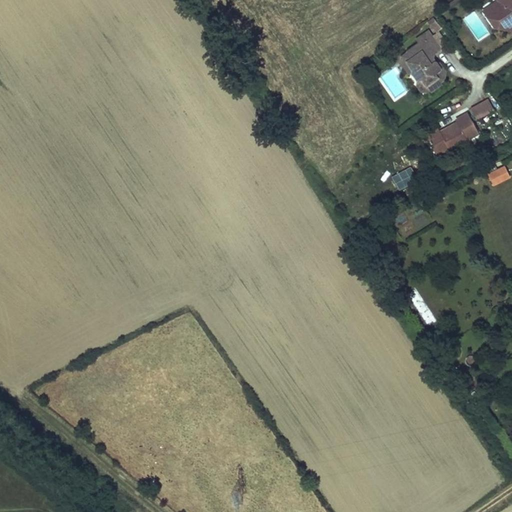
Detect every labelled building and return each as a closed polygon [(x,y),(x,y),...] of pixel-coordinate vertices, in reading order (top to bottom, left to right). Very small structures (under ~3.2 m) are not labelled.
[(511,0),(498,0),(498,2),(494,5),(492,18),(500,20),(499,28),(511,29),(511,0)] [(492,18),(494,5),(484,11),(495,28),(499,28),(500,20),(492,18)] [(445,75),(437,63),(433,62),(431,64),(421,51),(424,47),(428,45),(434,53),(441,48),(429,31),(417,40),(419,43),(409,50),(408,55),(411,61),(410,65),(414,71),(413,74),(419,82),(418,85),(422,91),(428,91),(431,89),(432,92),(443,84),(441,82),(444,80),(445,75)] [(431,55),(434,53),(428,45),(424,47),(421,51),(431,64),(433,62),(437,63),(431,55)] [(409,73),(413,74),(414,71),(410,65),(411,61),(408,55),(403,55),(402,55),(402,62),(409,73)] [(440,64),(437,63),(445,75),(446,72),(440,64)] [(472,117),(493,110),(489,99),(469,106),(472,117)] [(480,132),(469,113),(456,120),(458,123),(441,132),(440,129),(427,136),(437,155),(449,149),(450,152),(468,142),(467,139),(480,132)] [(492,184),(509,176),(504,166),(487,174),(492,184)]
